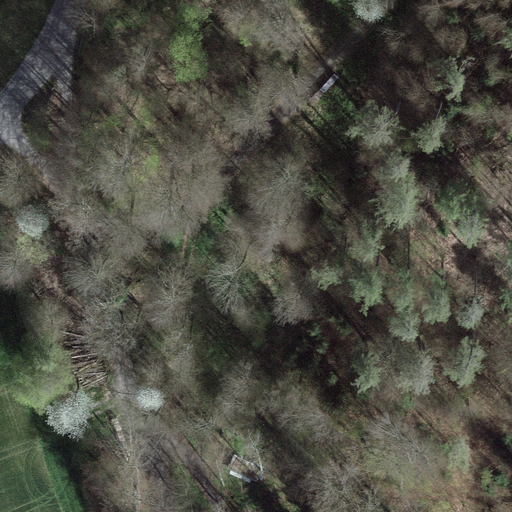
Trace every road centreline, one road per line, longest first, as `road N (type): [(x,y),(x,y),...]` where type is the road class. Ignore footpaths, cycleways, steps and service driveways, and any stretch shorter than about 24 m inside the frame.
road 1 (track): [(0,239),(48,393),(61,410),(74,419),(137,395)]
road 2 (track): [(148,423),(66,183)]
road 3 (track): [(66,183),(66,68),(57,38)]
road 4 (unclassified): [(0,116),(57,38),(73,0)]
road 5 (track): [(84,224),(157,219),(203,202)]
